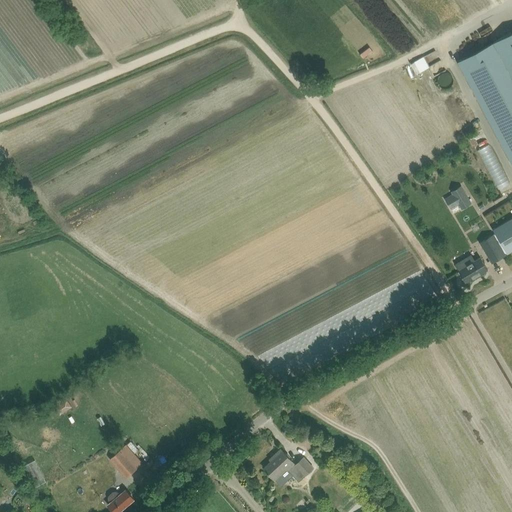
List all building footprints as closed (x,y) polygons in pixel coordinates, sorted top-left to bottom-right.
[(486,33),(489,39),(495,36),(497,39),(502,37),(498,28),(486,33)] [(511,33),(458,62),(511,163),(511,33)] [(428,58),(433,67),(444,60),(440,52),(428,58)] [(435,68),(438,74),(447,69),(444,63),(435,68)] [(500,190),(511,184),(511,183),(493,146),(481,152),(500,190)] [(453,194),(445,198),(448,203),(456,199),(462,209),(471,203),(461,186),(451,192),(453,194)] [(488,237),(480,242),(492,263),(511,251),(511,217),(493,229),(495,233),(494,234),(488,237)] [(456,265),(466,282),(487,269),(480,257),(465,266),(462,261),(456,265)] [(55,407),(60,415),(71,407),(66,399),(55,407)] [(110,459),(119,469),(126,477),(136,468),(143,462),(127,444),(121,450),(110,459)] [(313,467),(310,464),(303,457),(295,465),(281,449),(273,456),(275,458),(264,468),(271,475),(275,480),(288,468),(299,480),(313,467)] [(39,462),(28,467),(39,490),(51,484),(39,462)] [(313,484),(339,511),(361,511),(370,504),(333,465),(313,484)] [(108,499),(110,503),(108,504),(110,506),(114,511),(117,511),(133,499),(126,490),(120,494),(118,492),(116,491),(113,491),(108,496),(108,499)]
